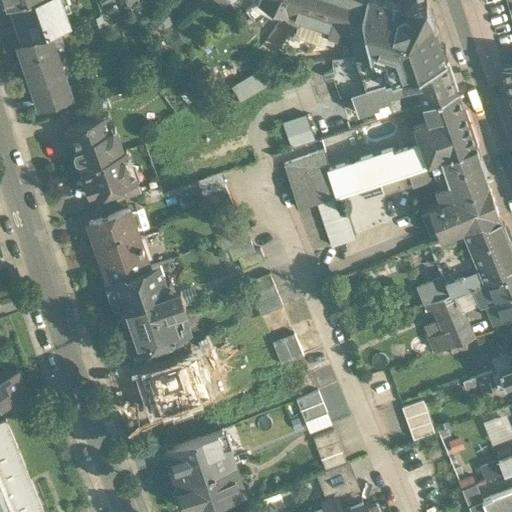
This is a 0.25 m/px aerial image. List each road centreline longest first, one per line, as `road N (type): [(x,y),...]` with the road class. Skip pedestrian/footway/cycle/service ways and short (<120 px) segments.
road 1 (residential): [(0,155),(126,511)]
road 2 (residential): [(448,0),(511,176)]
